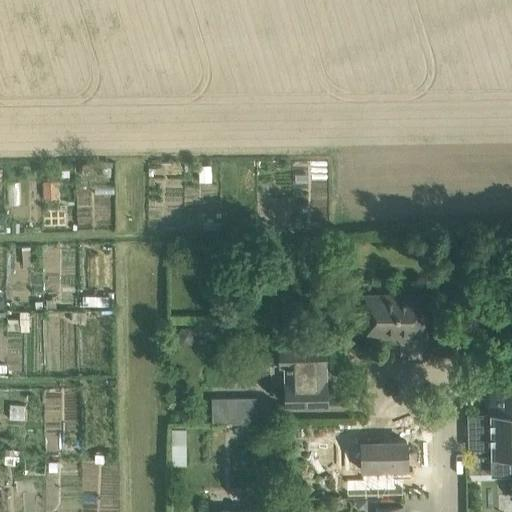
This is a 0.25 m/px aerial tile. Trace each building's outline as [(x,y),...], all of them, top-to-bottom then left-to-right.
[(363,296),(364,335),(426,334),(425,295),(363,296)] [(278,348),(279,366),(283,366),(284,403),(327,403),(326,348),(278,348)] [(511,372),(489,373),(489,395),(496,395),(497,413),(490,413),(490,457),(511,456),(511,372)] [(256,422),(256,397),(230,397),(230,422),(256,422)] [(171,464),(185,464),(185,428),(171,428),(171,464)] [(362,469),(385,469),(385,483),(413,483),(412,467),(407,468),(406,440),(380,441),(380,437),(361,437),(362,469)]
